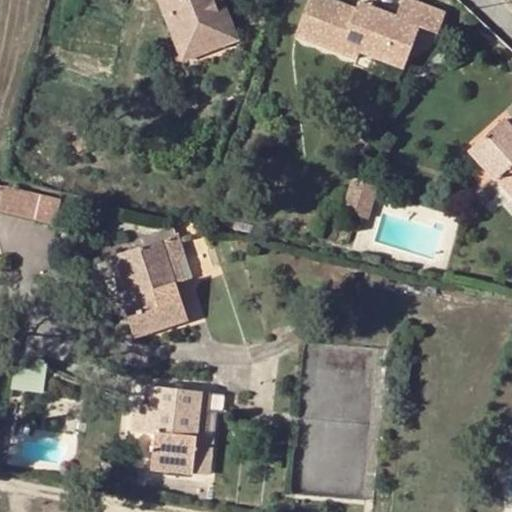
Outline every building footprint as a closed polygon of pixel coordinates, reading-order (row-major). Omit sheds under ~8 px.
[(158,0),(185,66),(192,63),(167,0),(158,0)] [(213,0),(167,0),(192,63),(237,45),(223,9),(218,11),(213,0)] [(226,0),(213,0),(218,11),(223,9),(237,45),(243,43),(226,0)] [(356,13),(319,0),(310,0),(296,40),(359,64),(361,56),(405,72),(420,31),(438,37),(446,17),(404,1),(396,21),(376,13),(373,20),(356,13)] [(373,20),(376,13),(359,6),(356,13),(373,20)] [(511,132),(499,118),(466,148),(494,180),(501,173),(511,184),(511,132)] [(511,184),(501,173),(494,180),(511,199),(511,184)] [(349,195),(377,205),(382,187),(354,179),(349,195)] [(0,210),(0,214),(37,224),(42,197),(5,188),(0,210)] [(372,222),(377,205),(349,195),(344,213),(372,222)] [(62,202),(42,197),(37,224),(57,228),(62,202)] [(192,277),(176,234),(105,257),(113,279),(122,276),(135,314),(125,317),(132,338),(185,321),(174,283),(192,277)] [(135,314),(122,276),(113,279),(125,317),(135,314)] [(151,387),(148,405),(146,433),(152,433),(149,469),(208,475),(215,414),(206,413),(207,392),(151,387)] [(128,431),(146,433),(148,405),(131,404),(128,431)]
